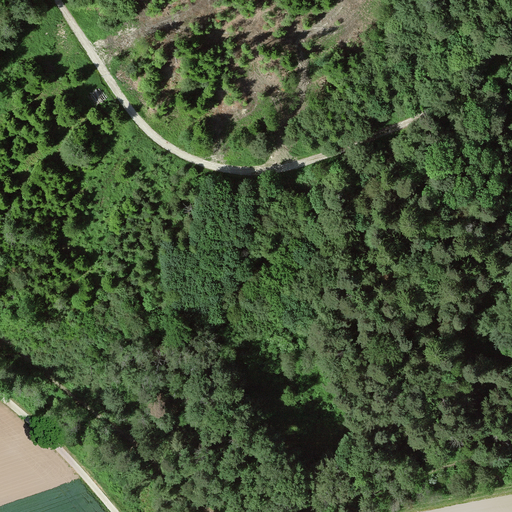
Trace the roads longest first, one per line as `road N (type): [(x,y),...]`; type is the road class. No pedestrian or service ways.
road 1 (track): [(511,27),(456,94),(406,122),(292,165),(220,169),(175,153),(137,123),(57,0)]
road 2 (track): [(351,511),(511,465)]
road 3 (track): [(0,395),(114,511)]
